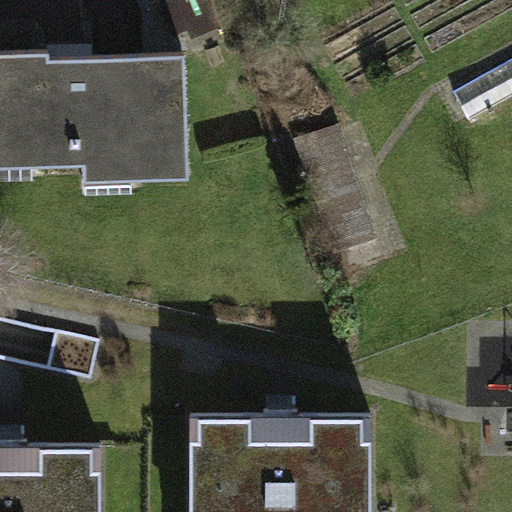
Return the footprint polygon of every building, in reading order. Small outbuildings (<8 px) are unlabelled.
[(47,49),(0,50),(0,145),(31,145),(32,161),(130,158),(131,175),(188,173),(184,51),(47,55),(47,49)] [(511,58),(454,91),(469,119),(511,95),(511,58)] [(296,139),(331,241),(372,227),(338,125),(296,139)] [(264,412),(191,412),(190,511),(371,511),(371,412),(297,412),(297,408),(264,408),(264,412)] [(0,511),(100,511),(101,443),(27,443),(27,438),(0,437),(0,511)]
